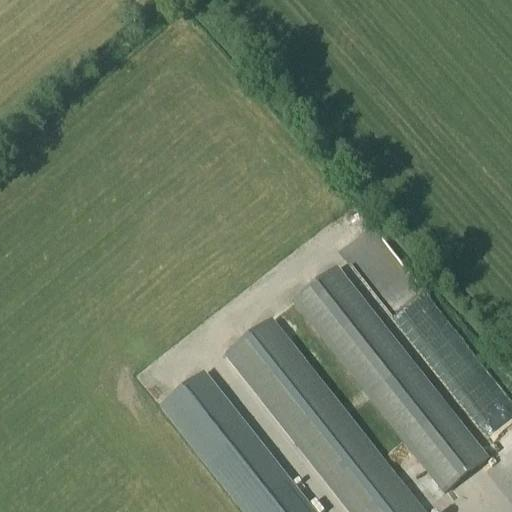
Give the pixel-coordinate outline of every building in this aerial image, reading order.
[(335,272),(290,307),(442,499),(486,464),(335,272)] [(420,298),(411,307),(424,320),(433,311),(420,298)] [(436,319),(410,337),(431,369),(458,351),(436,319)] [(418,511),(269,324),(222,361),(341,511),(418,511)] [(309,511),(203,377),(158,412),(236,511),(309,511)] [(457,408),(501,462),(511,453),(511,408),(498,391),(480,407),(472,397),(457,408)]
